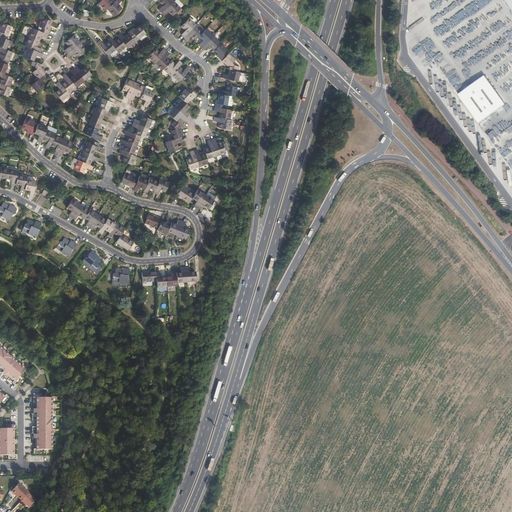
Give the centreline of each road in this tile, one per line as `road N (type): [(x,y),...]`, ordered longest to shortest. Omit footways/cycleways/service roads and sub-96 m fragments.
road 1 (trunk): [(239,367),(346,0)]
road 2 (residential): [(107,186),(194,219),(197,245),(189,255),(142,261),(0,192)]
road 3 (trunk): [(335,0),(248,287)]
road 4 (trunk): [(239,367),(342,176),(368,157)]
road 5 (trunk): [(265,45),(248,287)]
road 6 (trunk): [(248,287),(176,511)]
road 7 (tertiary): [(511,262),(384,108)]
road 8 (residential): [(139,15),(209,72),(192,137)]
road 9 (trunk): [(189,511),(239,367)]
road 10 (tertiary): [(418,164),(511,268)]
road 11 (residential): [(0,119),(75,182),(107,186)]
road 12 (tertiary): [(372,98),(282,13)]
